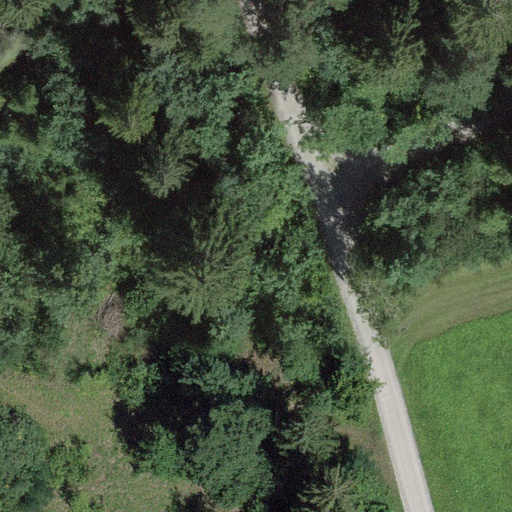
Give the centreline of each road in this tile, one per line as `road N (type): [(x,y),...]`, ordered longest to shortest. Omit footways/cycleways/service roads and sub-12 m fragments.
road 1 (track): [(256,0),(361,292),(420,511)]
road 2 (track): [(327,187),(511,103)]
